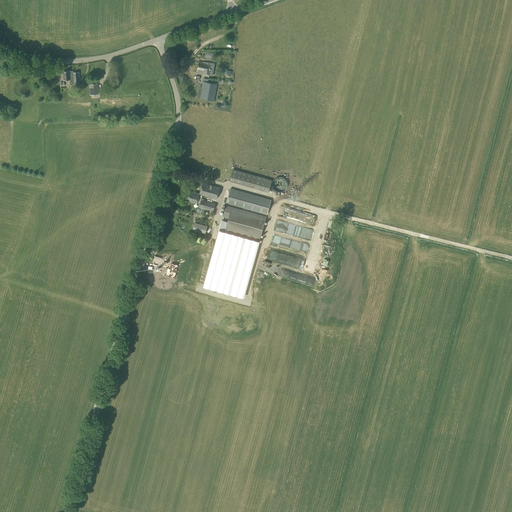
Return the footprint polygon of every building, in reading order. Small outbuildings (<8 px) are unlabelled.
[(203,62),(199,61),(197,72),(203,73),(203,74),(209,75),(211,64),(203,62)] [(74,73),(73,71),(63,71),(63,80),(69,80),(70,82),(73,82),(74,86),(79,86),(79,72),(74,73)] [(211,101),(214,83),(202,81),(199,98),(211,101)] [(269,192),(272,181),(233,170),(230,181),(269,192)] [(279,192),(280,192),(282,192),(283,192),(284,191),(285,190),(286,189),(286,188),(287,187),(287,185),(287,184),(287,183),(286,181),(286,180),(285,179),(284,178),(283,178),(282,177),(280,177),(279,177),(278,177),(276,177),(275,178),(274,179),(273,180),(273,181),(272,182),(272,183),(272,185),(272,186),(272,187),(273,189),(273,190),(274,191),(275,191),(276,192),(278,192),(279,192)] [(217,199),(220,188),(202,183),(199,194),(190,191),(187,201),(197,204),(198,201),(201,202),(199,207),(213,212),(215,204),(201,200),(203,195),(217,199)] [(267,215),(271,200),(230,189),(226,203),(267,215)] [(259,242),(266,216),(225,205),(222,216),(225,217),(225,218),(228,219),(224,232),(259,242)] [(205,234),(207,226),(195,223),(193,231),(205,234)] [(165,274),(176,277),(178,269),(177,269),(179,263),(173,262),(172,267),(167,266),(165,274)]
